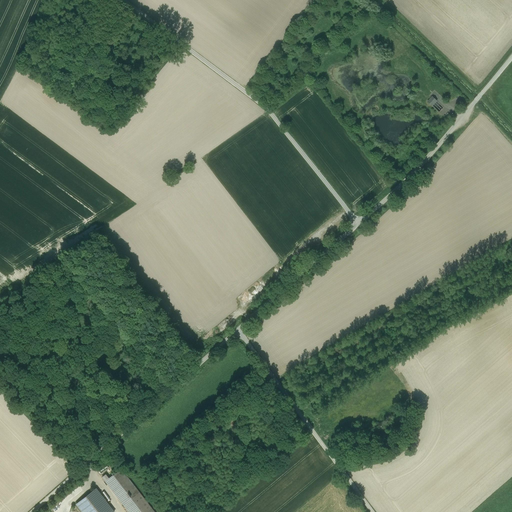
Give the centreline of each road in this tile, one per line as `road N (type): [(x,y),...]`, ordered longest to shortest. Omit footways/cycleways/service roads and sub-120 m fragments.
road 1 (unclassified): [(122,0),(269,111),(358,223)]
road 2 (unclassified): [(237,329),(31,511)]
road 3 (track): [(371,511),(237,329)]
road 4 (unclassified): [(358,223),(474,101)]
road 5 (unclassified): [(237,329),(358,223)]
